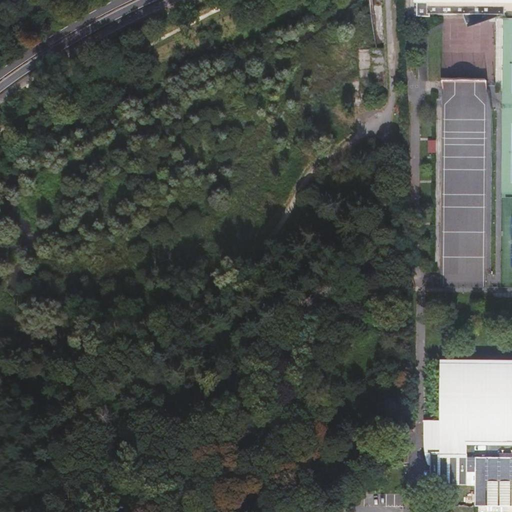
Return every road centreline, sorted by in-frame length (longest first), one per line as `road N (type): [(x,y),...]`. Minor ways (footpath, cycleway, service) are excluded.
road 1 (track): [(388,0),(385,129),(351,336),(213,511)]
road 2 (track): [(0,326),(138,326),(210,290),(282,224),(332,150),(385,129)]
road 3 (secondary): [(139,0),(0,80)]
